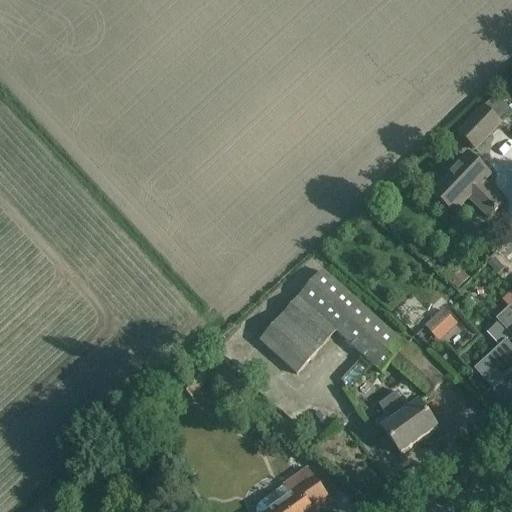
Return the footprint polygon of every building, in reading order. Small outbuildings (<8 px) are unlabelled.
[(458,136),(475,151),(500,126),(483,110),(458,136)] [(467,200),(488,220),(503,204),(482,184),(489,177),(468,157),(431,195),(453,215),(467,200)] [(456,265),(462,252),(449,245),(443,259),(456,265)] [(323,274),(261,344),(297,376),(334,334),(381,375),(389,365),(405,347),(323,274)] [(511,307),(511,309),(498,322),(511,336),(511,292),(505,300),(511,307)] [(457,332),(473,315),(459,301),(442,318),(457,332)] [(405,347),(389,365),(413,387),(428,400),(444,382),(405,347)] [(476,372),(493,391),(511,373),(511,366),(498,351),(476,372)] [(182,390),(191,398),(218,369),(209,361),(182,390)] [(384,433),(389,441),(401,457),(437,431),(418,406),(407,413),(396,398),(379,410),(391,428),(384,433)] [(318,511),(330,503),(307,471),(260,504),(258,508),(256,511),(318,511)]
